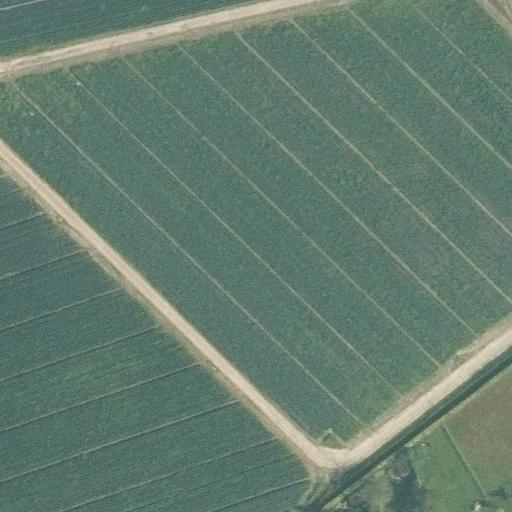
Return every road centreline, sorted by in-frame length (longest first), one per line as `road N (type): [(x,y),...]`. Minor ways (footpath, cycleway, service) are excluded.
road 1 (track): [(0,148),(335,472),(511,338)]
road 2 (track): [(0,67),(298,0)]
